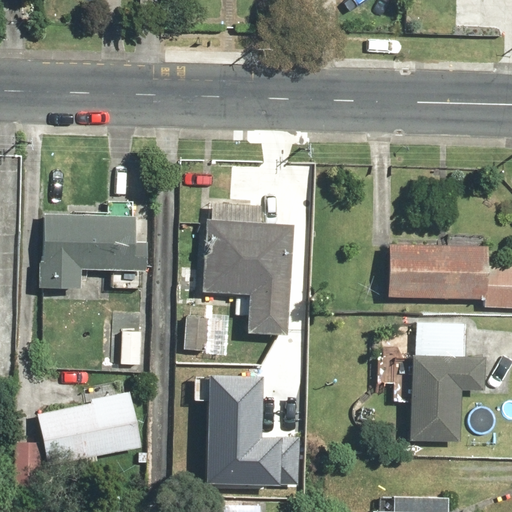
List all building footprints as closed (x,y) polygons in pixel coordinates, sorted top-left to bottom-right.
[(78,289),(79,267),(144,269),(146,216),(41,212),(38,287),(78,289)] [(199,291),(245,293),(244,334),(285,335),(290,223),(248,221),(202,219),(199,291)] [(383,298),(483,302),(483,309),(511,310),(511,267),(485,267),(485,248),(385,244),(383,298)] [(207,317),(183,316),(182,349),(206,350),(207,317)] [(481,356),(461,355),(462,325),(415,323),(413,353),(410,353),(406,441),(457,443),(459,390),(480,391),(481,356)] [(207,374),(205,477),(298,479),(299,428),(259,427),(260,375),(207,374)] [(34,410),(46,466),(138,447),(127,391),(34,410)] [(38,442),(14,440),(11,491),(36,492),(38,442)] [(444,511),(445,499),(379,497),(378,510),(371,509),(370,511),(444,511)] [(259,511),(259,504),(195,501),(194,511),(259,511)]
